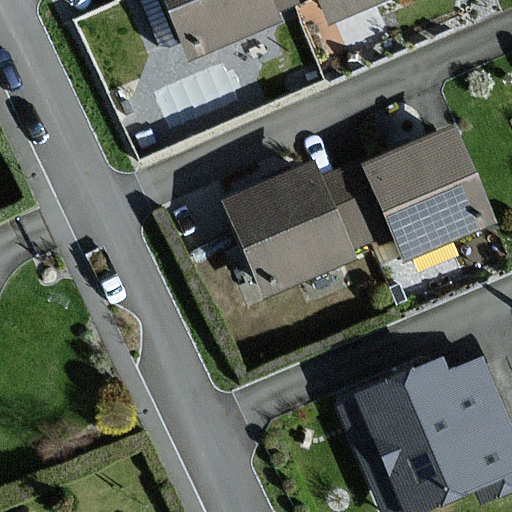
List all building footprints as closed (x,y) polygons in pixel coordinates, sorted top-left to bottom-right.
[(172,0),(194,54),(282,19),(278,11),(273,0),(172,0)] [(304,0),(273,0),(278,11),(304,0)] [(326,0),(334,18),(378,0),(326,0)] [(493,219),(457,128),(369,163),(396,231),(405,254),(493,219)] [(396,231),(369,163),(325,181),(352,249),(396,231)] [(356,258),(352,249),(325,181),(318,164),(234,197),(271,291),(356,258)] [(364,399),(343,408),(386,511),(404,511),(410,510),(478,482),(485,499),(511,487),(511,426),(484,360),(453,372),(447,358),(362,393),(364,399)]
